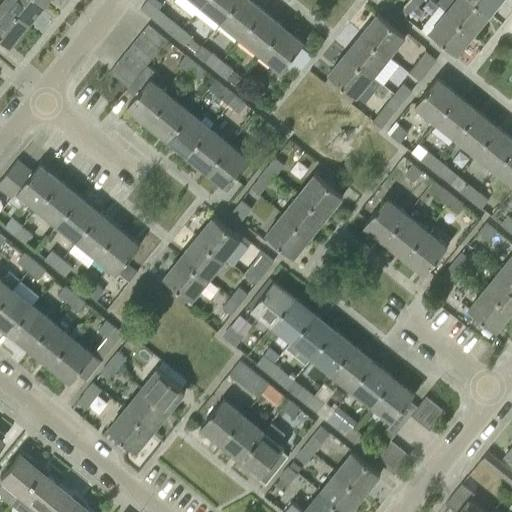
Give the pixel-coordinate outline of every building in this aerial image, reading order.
[(1,0),(0,2),(0,3),(25,23),(41,3),(38,0),(1,0)] [(204,0),(200,5),(220,22),(237,0),(204,0)] [(237,0),(220,22),(240,38),(263,9),(251,0),(237,0)] [(472,0),(454,0),(446,11),(473,34),(489,13),(472,0)] [(472,0),(489,13),(500,0),(472,0)] [(25,23),(0,3),(0,39),(7,45),(25,23)] [(240,38),(260,54),(283,26),(263,9),(240,38)] [(473,34),(446,11),(429,31),(457,54),(473,34)] [(377,13),(360,33),(388,56),(405,36),(377,13)] [(164,28),(174,36),(181,28),(171,20),(164,28)] [(140,33),(159,49),(167,40),(148,24),(140,33)] [(283,26),(260,54),(280,71),(304,42),(283,26)] [(181,28),(174,36),(184,44),(191,36),(181,28)] [(132,43),(151,58),(159,49),(140,33),(132,43)] [(360,33),(344,53),(372,76),(388,56),(360,33)] [(144,68),(146,65),(151,58),(132,43),(125,52),(144,68)] [(125,52),(117,61),(136,77),(144,68),(125,52)] [(204,61),(215,70),(222,61),(212,52),(204,61)] [(418,60),(428,69),(435,60),(424,52),(418,60)] [(372,76),(344,53),(328,73),(356,96),(372,76)] [(178,62),(188,71),(195,63),(184,54),(178,62)] [(109,71),(128,87),(136,77),(117,61),(109,71)] [(222,61),(215,70),(225,78),(233,69),(222,61)] [(195,63),(188,71),(199,80),(206,71),(195,63)] [(127,106),(147,122),(169,94),(149,78),(154,72),(146,65),(144,68),(136,77),(128,87),(126,90),(134,97),(127,106)] [(414,105),(435,121),(457,94),(437,78),(414,105)] [(403,83),(394,94),(403,100),(411,90),(403,83)] [(247,96),(255,102),(264,91),(256,85),(247,96)] [(217,95),(228,104),(235,95),(225,86),(217,95)] [(147,122),(167,139),(190,111),(169,94),(147,122)] [(403,100),(394,94),(386,104),(394,111),(403,100)] [(435,121),(455,137),(477,110),(457,94),(435,121)] [(235,95),(228,104),(238,112),(245,103),(235,95)] [(455,137),(475,154),(497,126),(477,110),(455,137)] [(167,139),(187,155),(209,127),(190,111),(167,139)] [(258,132),(266,139),(275,128),(267,121),(258,132)] [(390,135),(399,142),(407,131),(399,125),(390,135)] [(475,154),(495,170),(511,148),(511,138),(497,126),(475,154)] [(187,155),(207,171),(230,143),(209,127),(187,155)] [(230,143),(207,171),(227,188),(250,160),(230,143)] [(511,148),(495,170),(511,183),(511,148)] [(420,160),(431,168),(438,159),(427,151),(420,160)] [(275,157),(267,167),(275,174),(283,163),(275,157)] [(32,204),(36,208),(59,180),(39,163),(32,172),(17,159),(0,179),(0,186),(12,196),(17,191),(32,204)] [(438,159),(431,168),(441,176),(448,167),(438,159)] [(404,174),(413,181),(421,171),(412,163),(404,174)] [(275,174),(267,167),(258,178),(266,184),(275,174)] [(314,173),(298,193),(326,216),(342,195),(314,173)] [(36,208),(56,224),(79,196),(59,180),(36,208)] [(435,181),(428,190),(446,204),(447,202),(452,196),(435,181)] [(460,191),(470,200),(477,190),(467,182),(460,191)] [(477,190),(470,200),(480,208),(488,199),(477,190)] [(298,193),(281,213),(309,236),(326,216),(298,193)] [(56,224),(76,240),(99,212),(79,196),(56,224)] [(452,196),(446,204),(456,212),(463,204),(452,196)] [(364,224),(384,241),(406,213),(386,197),(364,224)] [(234,208),(245,216),(252,208),(241,199),(234,208)] [(76,240),(96,256),(119,228),(99,212),(76,240)] [(309,236),(281,213),(265,234),(293,256),(309,236)] [(384,241),(404,257),(426,229),(406,213),(384,241)] [(500,223),(510,232),(511,229),(511,218),(507,215),(500,223)] [(212,216),(196,236),(224,259),(240,238),(212,216)] [(5,226),(15,234),(21,226),(11,218),(5,226)] [(479,230),(490,239),(496,231),(486,222),(479,230)] [(21,226),(15,234),(25,243),(32,235),(21,226)] [(119,228),(96,256),(116,273),(139,245),(119,228)] [(426,229),(404,257),(425,273),(447,246),(426,229)] [(196,236),(180,256),(208,279),(224,259),(196,236)] [(44,258),(53,266),(60,258),(51,250),(44,258)] [(17,261),(28,270),(35,261),(24,252),(17,261)] [(462,252),(454,262),(463,269),(471,259),(462,252)] [(511,253),(501,268),(511,276),(511,253)] [(254,263),(264,272),(271,263),(261,255),(254,263)] [(208,279),(180,256),(163,276),(191,299),(208,279)] [(60,258),(53,266),(65,276),(72,268),(60,258)] [(35,261),(28,270),(38,278),(45,270),(35,261)] [(463,269),(454,262),(446,272),(455,279),(463,269)] [(511,276),(501,268),(484,288),(511,310),(511,309),(511,276)] [(0,302),(12,288),(0,277),(0,302)] [(251,308),(271,324),(294,296),(273,280),(251,308)] [(86,293),(95,301),(104,290),(95,282),(86,293)] [(57,294),(67,302),(74,294),(64,285),(57,294)] [(238,286),(230,296),(239,304),(247,293),(238,286)] [(0,302),(0,323),(10,332),(33,304),(12,288),(0,302)] [(511,310),(484,288),(468,308),(495,330),(511,310)] [(74,294),(67,302),(78,311),(85,302),(74,294)] [(239,304),(230,296),(221,307),(230,314),(239,304)] [(271,324),(291,340),(314,312),(294,296),(271,324)] [(10,332),(30,348),(53,320),(33,304),(10,332)] [(291,340),(311,356),(334,328),(314,312),(291,340)] [(30,348),(49,364),(72,336),(53,320),(30,348)] [(72,336),(49,364),(70,381),(77,372),(86,379),(102,361),(123,334),(106,320),(98,330),(105,336),(92,353),(72,336)] [(226,339),(234,346),(243,335),(235,328),(226,339)] [(311,356),(331,372),(354,344),(334,328),(311,356)] [(331,372),(351,389),(374,360),(354,344),(331,372)] [(117,352),(108,362),(117,369),(125,358),(117,352)] [(255,363),(265,371),(272,363),(262,355),(255,363)] [(228,373),(258,397),(268,383),(239,360),(228,373)] [(351,389),(371,404),(394,376),(374,360),(351,389)] [(117,369),(108,362),(100,373),(108,379),(117,369)] [(272,363),(265,371),(276,379),(282,371),(272,363)] [(157,367),(140,388),(168,410),(185,390),(157,367)] [(394,376),(371,404),(392,421),(414,393),(394,376)] [(92,382),(85,391),(76,402),(85,409),(101,389),(92,382)] [(296,395),(306,403),(313,395),(302,387),(296,395)] [(140,388),(124,408),(152,430),(168,410),(140,388)] [(313,395),(306,403),(317,412),(323,404),(313,395)] [(410,415),(419,422),(435,404),(426,396),(410,415)] [(200,426),(221,442),(243,414),(223,398),(200,426)] [(281,409),(292,418),(299,408),(288,399),(281,409)] [(435,404),(419,422),(429,430),(444,411),(435,404)] [(152,430),(124,408),(108,428),(136,451),(152,430)] [(221,442),(241,459),(263,430),(243,414),(221,442)] [(335,427),(346,436),(353,428),(342,419),(335,427)] [(263,430),(241,459),(261,475),(268,480),(288,456),(287,455),(281,450),(284,447),(277,442),(284,433),(270,421),(263,430)] [(313,437),(304,447),(312,454),(321,443),(329,432),(321,426),(313,437)] [(353,428),(346,436),(357,444),(363,436),(353,428)] [(375,459),(384,466),(400,447),(390,439),(375,459)] [(312,454),(304,447),(296,457),(304,464),(312,454)] [(400,447),(384,466),(394,474),(409,455),(400,447)] [(352,450),(336,470),(364,493),(380,473),(364,460),(352,450)] [(9,504),(17,495),(18,495),(38,470),(19,454),(0,476),(0,480),(2,482),(0,483),(0,498),(8,505),(9,504)] [(493,468),(503,476),(511,483),(511,469),(510,468),(500,460),(493,468)] [(280,478),(288,484),(297,473),(289,466),(280,478)] [(9,504),(18,511),(35,511),(57,485),(38,470),(18,495),(17,495),(9,504)] [(336,470),(319,491),(345,511),(348,511),(364,493),(336,470)] [(483,511),(469,500),(475,493),(461,483),(445,503),(456,511),(483,511)] [(67,511),(76,501),(57,485),(35,511),(67,511)] [(345,511),(319,491),(315,495),(307,505),(304,509),(293,500),(283,511),(345,511)] [(89,511),(76,501),(67,511),(89,511)]
